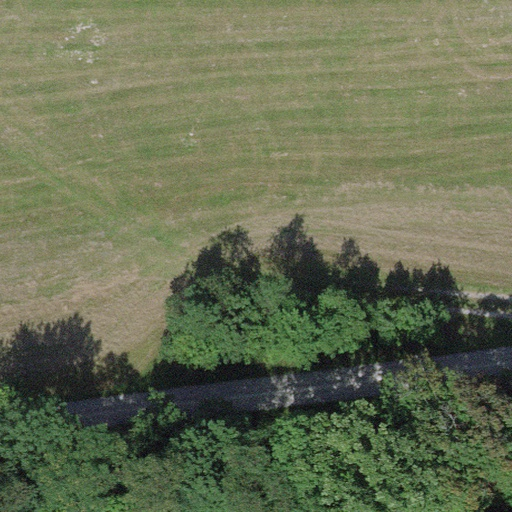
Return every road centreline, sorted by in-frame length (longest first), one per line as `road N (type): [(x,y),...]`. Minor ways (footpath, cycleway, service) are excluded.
road 1 (track): [(0,431),(511,361)]
road 2 (track): [(200,276),(511,312)]
